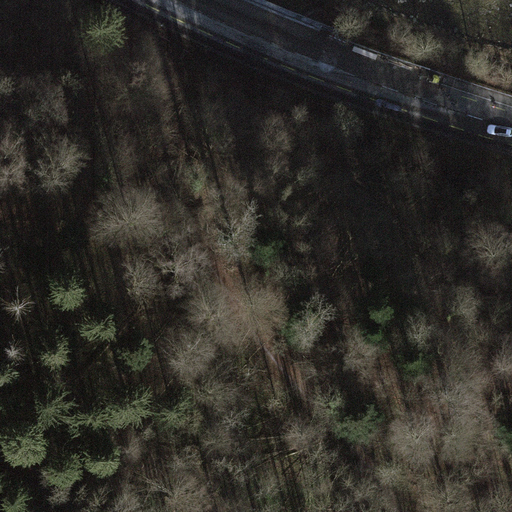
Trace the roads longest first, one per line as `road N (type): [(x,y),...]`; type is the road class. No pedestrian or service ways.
road 1 (track): [(400,511),(184,232),(0,88)]
road 2 (primary): [(511,128),(387,88),(172,0)]
